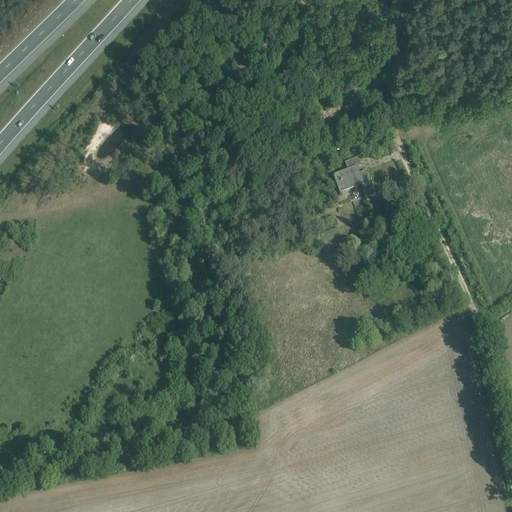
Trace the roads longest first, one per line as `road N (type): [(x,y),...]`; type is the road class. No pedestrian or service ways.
road 1 (track): [(511,481),(478,323),(387,117)]
road 2 (motorway): [(0,143),(132,0)]
